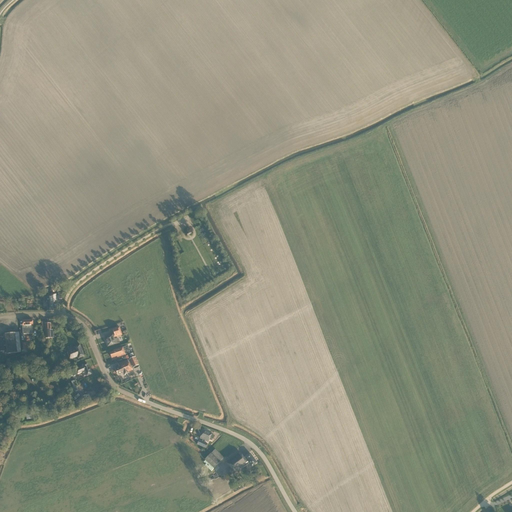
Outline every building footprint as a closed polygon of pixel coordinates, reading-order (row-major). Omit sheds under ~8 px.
[(45,303),(47,303),(47,311),(54,311),(53,302),(56,302),(56,294),(44,295),(45,303)] [(33,334),(33,320),(22,320),(23,334),(33,334)] [(115,339),(114,337),(122,335),(119,327),(111,330),(113,335),(105,338),(108,347),(116,344),(119,343),(118,338),(115,339)] [(5,334),(7,354),(17,353),(15,333),(5,334)] [(84,356),(80,345),(74,348),(75,350),(68,352),(71,360),(77,357),(78,359),(84,356)] [(129,352),(127,346),(123,347),(113,350),(114,351),(110,353),(112,358),(117,356),(117,357),(125,355),(125,354),(129,352)] [(52,358),(51,356),(42,360),(45,366),(47,374),(49,374),(47,369),(49,368),(48,364),(46,364),(45,361),(52,358)] [(135,368),(140,366),(137,357),(132,359),(135,368)] [(133,371),(130,366),(128,360),(118,364),(119,367),(115,369),(118,376),(124,373),(124,375),(128,373),(133,371)] [(89,368),(87,364),(83,365),(83,366),(75,369),(77,375),(82,373),(83,377),(87,376),(91,374),(90,370),(89,368)] [(200,439),(203,440),(202,441),(199,440),(197,445),(206,448),(208,444),(204,442),(205,441),(208,442),(210,438),(213,439),(215,436),(203,431),(200,439)] [(205,460),(214,468),(224,458),(215,449),(205,460)] [(244,458),(240,452),(226,463),(235,474),(247,465),(246,464),(249,463),(252,467),(257,463),(250,454),(244,458)]
